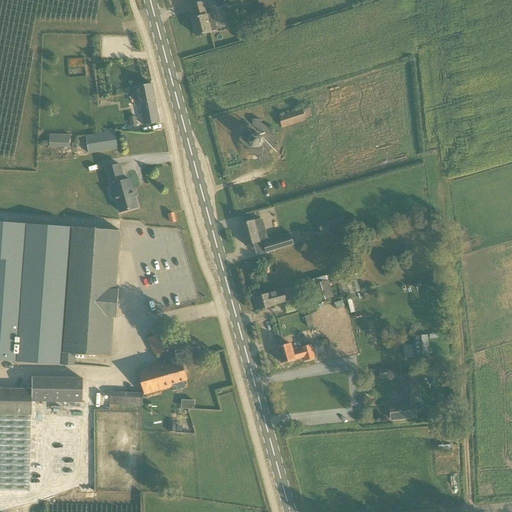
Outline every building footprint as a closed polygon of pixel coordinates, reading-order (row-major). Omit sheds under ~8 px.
[(204,7),(203,2),(192,5),(196,18),(192,19),(197,36),(218,30),(214,14),(213,14),(206,15),(204,7)] [(152,84),(136,87),(140,104),(142,116),(144,125),(160,123),(156,101),(152,84)] [(308,103),(280,111),(284,124),(311,116),(308,103)] [(136,117),(129,118),(130,126),(137,125),(136,117)] [(259,158),(260,158),(268,155),(273,146),(273,136),(268,127),(260,123),(260,120),(253,119),(252,134),(251,134),(250,135),(249,136),(249,137),(248,138),(248,139),(248,140),(248,141),(248,142),(248,143),(248,144),(249,145),(250,146),(251,147),(250,155),(251,156),(249,159),(250,159),(252,156),(258,156),(259,158)] [(118,149),(115,131),(86,136),(89,154),(104,152),(118,149)] [(70,148),(70,135),(50,134),(50,147),(70,148)] [(124,181),(120,165),(105,169),(112,193),(114,192),(120,212),(137,208),(135,197),(138,196),(135,185),(131,186),(130,180),(124,181)] [(246,246),(259,242),(258,237),(266,235),(261,219),(240,224),(246,246)] [(358,225),(360,233),(378,229),(376,221),(358,225)] [(330,233),(327,222),(318,224),(322,235),(330,233)] [(71,226),(62,352),(63,352),(62,365),(74,366),(75,353),(110,355),(113,328),(113,318),(116,318),(119,290),(115,289),(120,230),(71,226)] [(266,253),(293,245),(290,236),(263,244),(266,253)] [(338,285),(358,279),(364,278),(360,266),(329,275),(333,286),(338,285)] [(329,280),(327,281),(314,285),(312,285),(318,303),(334,298),(329,280)] [(258,311),(274,306),(274,305),(287,301),(284,289),(254,297),(258,311)] [(298,317),(284,320),(286,326),(300,323),(298,317)] [(156,356),(170,349),(161,332),(148,339),(156,356)] [(414,357),(429,356),(428,335),(413,336),(413,345),(414,357)] [(293,352),(291,344),(277,348),(282,363),(304,357),(305,361),(315,358),(312,345),(302,347),(302,350),(293,352)] [(187,380),(182,362),(168,366),(165,364),(138,372),(145,395),(172,387),(172,386),(174,391),(184,388),(185,386),(184,381),(187,380)] [(380,368),(380,370),(375,370),(376,377),(380,377),(387,376),(387,368),(380,368)] [(414,403),(413,392),(419,392),(418,373),(402,374),(403,393),(408,393),(408,404),(391,406),(391,420),(417,418),(416,404),(414,403)] [(31,378),(30,389),(31,402),(81,402),(82,378),(31,378)] [(31,402),(30,389),(0,388),(0,491),(30,492),(31,402)] [(126,405),(127,392),(111,392),(110,405),(126,405)] [(230,468),(255,462),(245,423),(225,428),(229,441),(224,442),(230,468)] [(201,474),(200,460),(176,461),(177,475),(201,474)]
